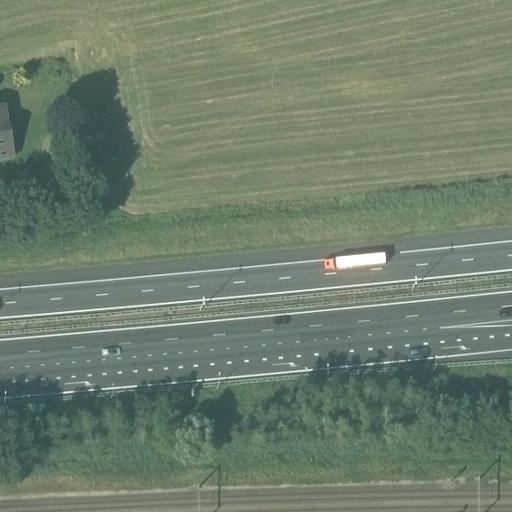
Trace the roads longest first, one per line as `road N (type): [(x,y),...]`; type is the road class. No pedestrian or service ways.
road 1 (motorway): [(511,257),(0,304)]
road 2 (motorway): [(0,356),(438,316)]
